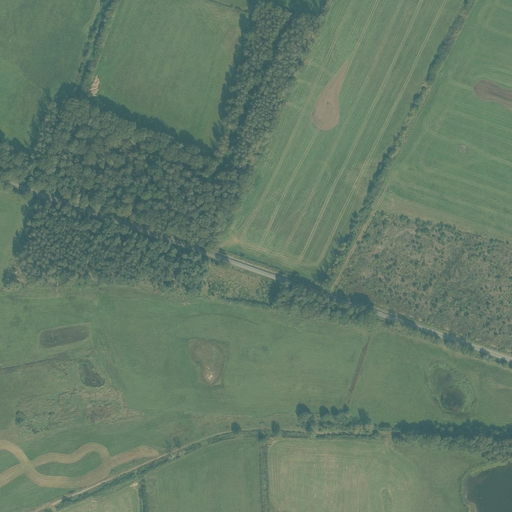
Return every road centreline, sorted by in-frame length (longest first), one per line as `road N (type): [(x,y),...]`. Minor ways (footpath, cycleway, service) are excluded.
road 1 (track): [(34,511),(234,430),(511,437)]
road 2 (tertiary): [(166,238),(511,360)]
road 3 (track): [(32,192),(107,0)]
road 4 (tertiary): [(166,238),(0,180)]
